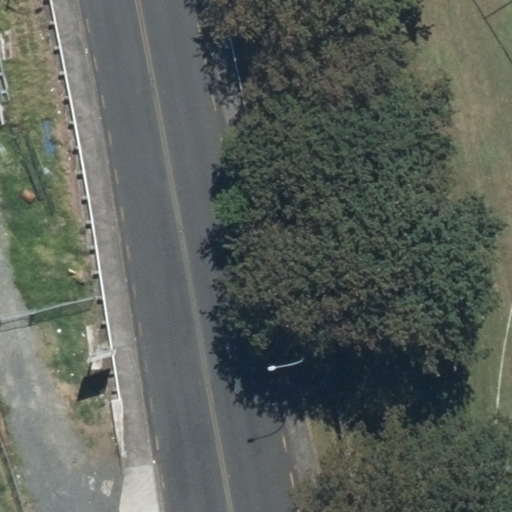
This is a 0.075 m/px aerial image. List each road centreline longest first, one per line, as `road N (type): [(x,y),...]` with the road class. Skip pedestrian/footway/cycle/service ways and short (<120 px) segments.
road 1 (secondary): [(231,511),(137,0)]
road 2 (track): [(90,511),(50,465),(0,317)]
